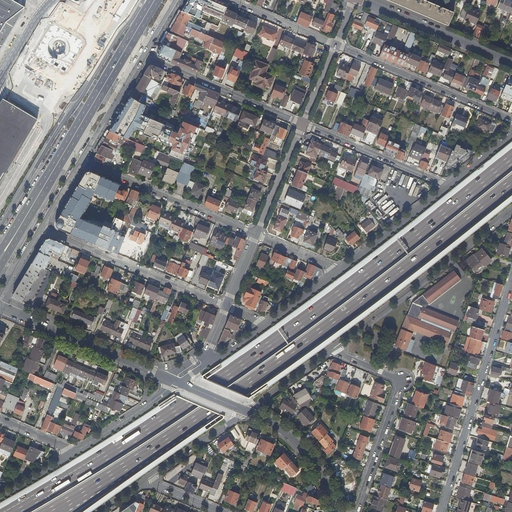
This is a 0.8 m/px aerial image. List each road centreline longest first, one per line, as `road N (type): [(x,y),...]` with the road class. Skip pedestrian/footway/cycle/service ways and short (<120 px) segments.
road 1 (motorway): [(511,158),(311,315),(9,511)]
road 2 (motorway): [(50,511),(324,329),(511,182)]
road 3 (primary): [(0,267),(158,0)]
road 4 (primary): [(150,0),(0,249)]
road 5 (residential): [(440,511),(511,277)]
road 6 (residential): [(511,207),(329,349)]
road 7 (residential): [(355,511),(402,380),(329,349)]
road 8 (residential): [(40,227),(225,307)]
road 9 (residential): [(335,44),(511,120)]
road 10 (residential): [(80,160),(256,234)]
road 11 (residential): [(174,380),(0,306)]
road 12 (residential): [(143,55),(302,123)]
road 13 (residential): [(363,0),(511,63)]
road 14 (residential): [(302,123),(447,185)]
road 15 (unclassified): [(0,89),(45,121),(0,201)]
road 16 (residential): [(335,273),(447,185)]
road 17 (residential): [(334,511),(305,451),(249,410)]
road 18 (residential): [(174,380),(72,453)]
road 19 (residential): [(80,160),(143,55)]
road 20 (residential): [(256,234),(302,123)]
